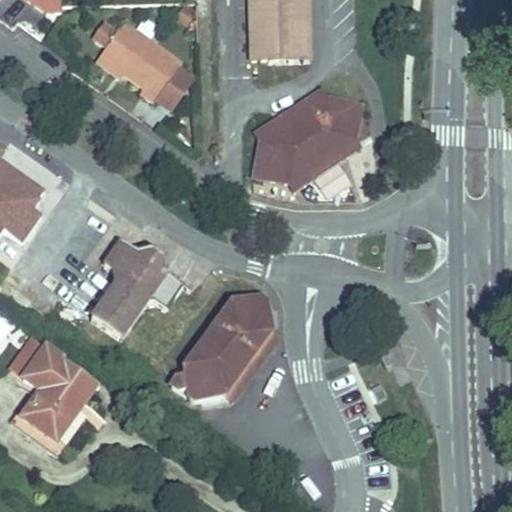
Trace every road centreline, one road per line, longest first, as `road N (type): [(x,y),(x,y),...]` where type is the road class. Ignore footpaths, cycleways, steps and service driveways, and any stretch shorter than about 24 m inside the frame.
road 1 (residential): [(309,223),(228,202),(0,42)]
road 2 (primary): [(500,511),(496,240)]
road 3 (primary): [(496,240),(492,0)]
road 4 (residential): [(90,171),(185,236),(226,254),(298,267)]
road 5 (residential): [(458,0),(432,174),(422,198),(399,216)]
road 6 (primary): [(459,0),(454,217)]
road 7 (unknown): [(316,511),(156,416)]
road 8 (residential): [(298,267),(293,301),(302,371),(317,392)]
road 9 (residential): [(392,290),(430,349),(439,379),(457,393)]
road 10 (residential): [(317,392),(344,459),(346,511)]
road 11 (primary): [(453,272),(457,393)]
road 12 (residential): [(317,392),(334,273)]
